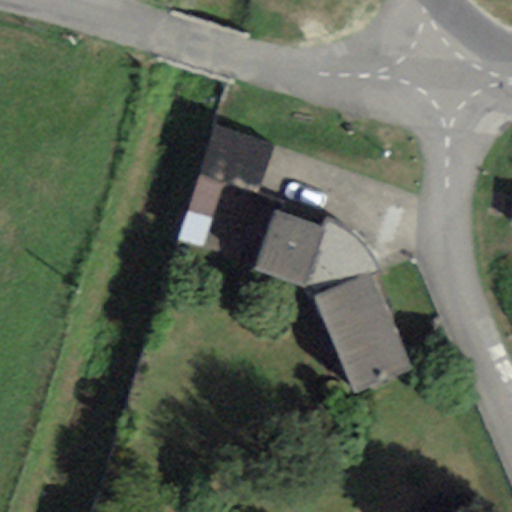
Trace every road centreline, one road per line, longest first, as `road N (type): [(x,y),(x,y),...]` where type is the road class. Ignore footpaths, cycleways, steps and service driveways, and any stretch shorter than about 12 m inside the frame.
road 1 (unclassified): [(44,0),(249,66),(314,80),(432,84)]
road 2 (residential): [(511,408),(450,253),(432,84)]
